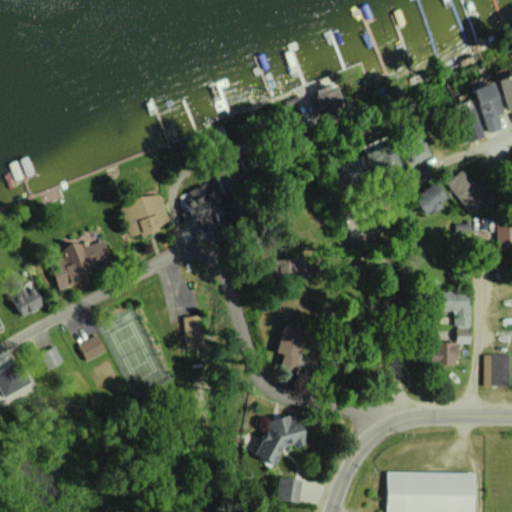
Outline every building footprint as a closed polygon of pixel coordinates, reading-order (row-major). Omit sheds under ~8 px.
[(511,73),(496,79),(506,110),(511,108),(511,73)] [(471,88),(486,133),(501,128),(497,115),(502,113),(492,81),(471,88)] [(333,83),(313,92),(323,114),(343,105),(333,83)] [(461,123),(469,141),(483,135),(475,117),(461,123)] [(363,151),(367,174),(397,168),(392,138),(381,140),(382,147),(363,151)] [(429,155),(423,139),(404,147),(411,163),(429,155)] [(467,213),(500,190),(478,157),(444,180),(467,213)] [(448,197),(434,180),(413,198),(426,214),(448,197)] [(130,238),(160,229),(158,225),(167,222),(157,192),(119,204),(130,238)] [(511,220),(495,221),(495,255),(511,254),(511,220)] [(56,286),(113,269),(105,239),(80,246),(79,241),(57,248),(63,268),(52,271),(56,286)] [(11,294),(21,315),(42,305),(33,284),(11,294)] [(452,325),(468,325),(467,292),(438,292),(439,310),(451,310),(452,325)] [(185,345),(203,344),(202,315),(184,316),(185,345)] [(275,352),(282,354),(279,365),(294,369),(305,328),(282,322),(275,352)] [(469,343),(469,329),(455,328),(455,342),(469,343)] [(104,351),(96,334),(77,343),(84,360),(104,351)] [(433,363),(453,364),(454,341),(434,341),(433,363)] [(61,361),(53,345),(38,353),(46,369),(61,361)] [(0,350),(0,365),(12,366),(12,351),(0,350)] [(481,354),(482,385),(507,384),(506,354),(481,354)] [(20,366),(1,375),(0,371),(0,394),(1,396),(28,384),(20,366)] [(265,421),(268,431),(253,435),(262,465),(281,459),(277,447),(291,443),(292,447),(306,443),(298,412),(265,421)] [(385,511),(429,511),(430,511),(458,511),(457,511),(473,511),(474,472),(386,471),(385,511)] [(273,498),(296,502),(300,480),(278,476),(273,498)]
